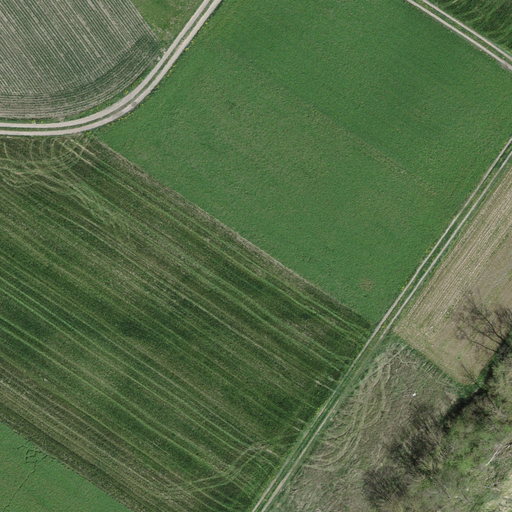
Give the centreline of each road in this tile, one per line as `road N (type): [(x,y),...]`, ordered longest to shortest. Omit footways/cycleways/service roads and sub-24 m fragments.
road 1 (track): [(414,0),(511,62),(511,148),(256,511)]
road 2 (track): [(0,128),(67,128),(104,118),(141,94),(213,0)]
